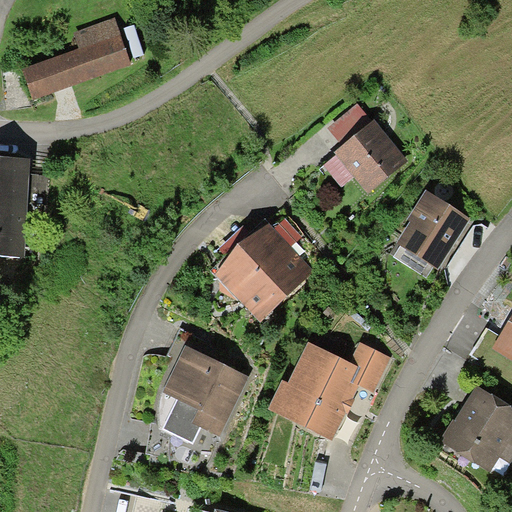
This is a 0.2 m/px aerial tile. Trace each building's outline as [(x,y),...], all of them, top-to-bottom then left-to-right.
[(115,19),(74,33),(80,50),(22,71),(33,102),(132,67),(115,19)] [(344,147),(374,122),(358,104),(328,129),(344,147)] [(408,162),(374,122),(344,147),(334,155),(336,156),(324,166),(342,187),(354,178),(369,195),(408,162)] [(31,162),(0,160),(0,259),(25,261),(31,162)] [(411,224),(397,245),(438,271),(460,237),(471,220),(426,192),(407,222),(411,224)] [(284,221),(274,231),(291,248),(301,238),(284,221)] [(268,225),(215,277),(260,323),(313,271),(291,248),(274,231),(268,225)] [(511,318),(492,350),(511,361),(511,318)] [(360,344),(350,364),(359,369),(352,384),(359,387),(374,394),(391,359),(360,344)] [(350,364),(308,345),(289,386),(283,383),(269,411),(333,442),(346,414),(348,415),(352,408),(355,401),(353,400),(359,387),(352,384),(359,369),(350,364)] [(225,367),(185,349),(163,395),(177,401),(163,431),(194,445),(201,430),(220,439),(248,378),(225,367)] [(511,461),(511,409),(477,387),(459,416),(441,444),(491,475),(500,460),(509,465),(511,461)] [(137,497),(133,511),(160,511),(162,502),(137,497)]
